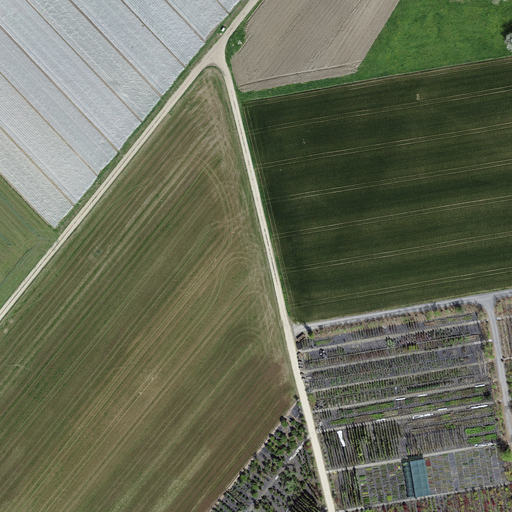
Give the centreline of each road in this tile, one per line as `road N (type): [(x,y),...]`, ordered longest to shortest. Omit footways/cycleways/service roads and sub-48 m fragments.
road 1 (track): [(332,511),(217,40)]
road 2 (track): [(250,0),(0,313)]
